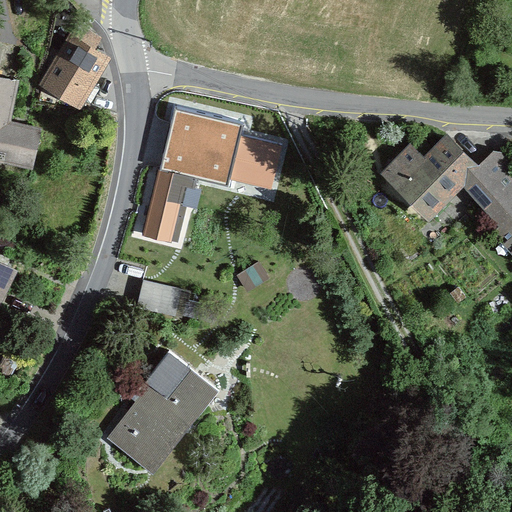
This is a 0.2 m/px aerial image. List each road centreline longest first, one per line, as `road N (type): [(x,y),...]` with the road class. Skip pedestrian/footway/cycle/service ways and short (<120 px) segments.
road 1 (tertiary): [(136,63),(138,146),(102,263),(0,444)]
road 2 (residential): [(136,63),(290,100),(511,119)]
